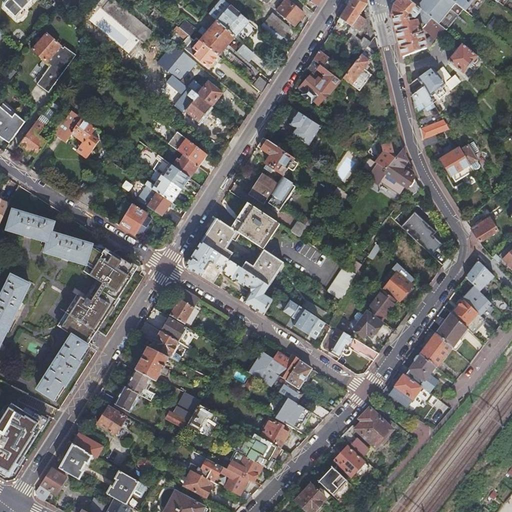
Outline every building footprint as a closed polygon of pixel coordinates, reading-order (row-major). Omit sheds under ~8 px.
[(7,0),(5,3),(4,6),(17,19),(20,18),(24,15),(25,11),(23,9),(31,0),(7,0)] [(287,0),(285,0),(276,12),(293,26),(304,14),(287,0)] [(360,14),(368,3),(366,0),(350,0),(337,21),(341,23),(343,20),(350,25),(348,28),(349,29),(348,30),(356,35),(367,19),(360,14)] [(445,30),(444,29),(408,0),(400,0),(394,6),(391,16),(402,58),(403,57),(426,48),(422,32),(419,32),(416,23),(414,21),(410,23),(409,21),(413,19),(415,16),(433,31),(432,33),(437,38),(439,36),(445,30)] [(408,0),(444,29),(445,30),(446,31),(452,22),(444,16),(450,9),(458,15),(462,9),(451,0),(408,0)] [(451,0),(462,9),(467,4),(468,5),(471,0),(451,0)] [(471,0),(468,5),(467,4),(462,9),(467,13),(473,6),(476,8),(482,0),(471,0)] [(235,36),(243,43),(255,28),(247,22),(248,21),(230,5),(225,10),(219,5),(214,11),(215,12),(211,17),(213,18),(216,21),(234,37),(235,36)] [(450,9),(444,16),(452,22),(458,15),(450,9)] [(289,28),(271,14),(263,23),(280,38),(289,28)] [(184,20),(178,27),(189,37),(195,30),(184,20)] [(203,36),(199,40),(218,56),(225,48),(228,44),(234,37),(216,21),(206,32),(200,27),(197,31),(203,36)] [(263,23),(260,28),(277,42),(280,38),(263,23)] [(218,56),(199,40),(196,38),(194,41),(189,37),(178,27),(176,26),(173,29),(185,39),(183,41),(187,45),(183,49),(207,69),(218,56)] [(76,54),(65,46),(63,47),(47,32),(33,49),(51,64),(37,83),(49,91),(76,54)] [(370,57),(378,47),(377,44),(375,35),(371,41),(365,49),(343,78),(360,90),(373,74),(365,68),(371,60),(365,56),(366,54),(370,57)] [(365,49),(371,41),(365,37),(363,40),(356,35),(353,40),(365,49)] [(167,71),(183,52),(177,46),(173,43),(157,62),(167,71)] [(476,58),(477,56),(461,43),(447,61),(463,74),(472,62),(473,63),(475,63),(477,60),(477,59),(476,58)] [(248,63),(255,55),(242,44),(235,53),(248,63)] [(319,50),(313,59),(322,67),(329,58),(319,50)] [(182,77),(195,62),(184,53),(184,52),(183,52),(167,71),(175,77),(211,106),(222,92),(206,79),(201,85),(193,79),(190,83),(182,77)] [(338,84),(341,81),(322,67),(313,59),(307,68),(312,73),(299,87),(304,92),(303,94),(311,102),(313,100),(318,105),(331,90),(333,92),(333,91),(334,91),(338,84)] [(436,72),(445,83),(451,78),(443,66),(436,72)] [(441,87),(445,84),(445,83),(436,72),(433,67),(417,79),(421,84),(423,87),(428,97),(434,92),(439,99),(445,94),(441,87)] [(198,122),(211,106),(175,77),(170,82),(194,101),(186,112),(198,122)] [(253,87),(261,93),(266,86),(257,79),(253,87)] [(432,104),(428,97),(423,87),(420,88),(411,95),(414,107),(422,104),(424,108),(429,105),(431,108),(434,107),(432,104)] [(290,107),(297,111),(301,104),(289,96),(284,103),(290,107)] [(72,111),(79,116),(88,104),(81,99),(72,111)] [(3,103),(0,106),(0,107),(12,117),(15,114),(3,103)] [(284,103),(279,111),(288,117),(285,121),(289,124),(291,125),(287,131),(308,146),(321,127),(312,122),(297,112),(297,111),(290,107),(284,103)] [(42,114),(49,119),(55,112),(47,106),(42,114)] [(0,136),(1,137),(0,138),(9,143),(25,122),(15,114),(12,117),(0,107),(0,136)] [(96,136),(100,131),(79,116),(72,111),(66,120),(63,118),(53,133),(66,142),(72,134),(83,142),(77,150),(87,157),(93,149),(99,141),(93,137),(94,135),(96,136)] [(29,152),(36,157),(47,142),(38,136),(49,119),(42,114),(18,145),(25,150),(22,154),(26,157),(29,152)] [(417,121),(419,129),(431,124),(429,117),(417,121)] [(422,142),(424,148),(437,143),(434,135),(443,132),(449,143),(454,140),(442,120),(431,124),(419,129),(422,142)] [(267,130),(262,138),(275,146),(281,138),(267,130)] [(183,155),(197,166),(206,154),(177,132),(168,144),(183,155)] [(262,138),(256,147),(270,156),(265,164),(273,169),(283,176),(288,168),(292,170),(293,170),(297,165),(296,163),(293,160),(294,159),(275,146),(262,138)] [(374,162),(386,169),(395,158),(391,155),(393,152),(390,142),(381,145),(383,151),(374,162)] [(470,166),(471,166),(474,170),(475,171),(479,168),(479,166),(477,162),(478,161),(476,158),(478,157),(476,154),(474,155),(473,154),(478,151),(473,143),(460,150),(469,166),(470,166)] [(360,157),(362,154),(352,147),(348,145),(346,148),(360,157)] [(408,196),(421,189),(416,182),(402,148),(395,158),(386,169),(374,162),(369,158),(366,163),(403,187),(400,192),(404,198),(408,198),(408,196)] [(455,182),(473,171),(470,166),(469,166),(460,150),(459,148),(440,160),(450,177),(451,176),(455,182)] [(161,176),(161,175),(181,189),(189,178),(173,166),(157,155),(155,158),(159,161),(155,171),(161,176)] [(177,159),(173,166),(189,178),(197,166),(183,155),(179,161),(177,159)] [(403,187),(366,163),(362,167),(400,192),(403,187)] [(273,169),(265,164),(263,168),(271,173),(273,169)] [(505,184),(511,178),(511,168),(511,167),(505,173),(507,175),(502,180),(505,184)] [(291,185),(281,178),(277,184),(261,173),(247,194),(263,205),(272,192),(273,194),(267,203),(278,211),(294,187),(291,185)] [(171,202),(171,203),(181,189),(161,175),(161,176),(154,186),(147,181),(145,185),(147,186),(171,202)] [(124,181),(120,189),(129,192),(132,185),(124,181)] [(137,200),(161,216),(168,207),(171,202),(147,186),(137,200)] [(344,192),(337,187),(328,200),(334,205),(344,192)] [(78,200),(89,208),(97,195),(85,188),(78,200)] [(0,221),(8,203),(1,200),(0,199),(0,221)] [(113,222),(134,235),(135,233),(141,237),(151,220),(146,217),(147,214),(127,201),(113,222)] [(249,204),(247,202),(230,228),(233,230),(249,204)] [(250,204),(249,204),(233,230),(240,234),(260,247),(276,222),(250,204)] [(91,247),(92,245),(51,232),(54,222),(12,210),(6,230),(46,243),(43,253),(85,265),(91,247)] [(170,211),(165,219),(166,219),(176,226),(179,221),(181,218),(170,211)] [(400,226),(431,255),(441,244),(432,235),(435,232),(414,211),(400,226)] [(471,230),(479,242),(497,231),(487,216),(481,219),(483,222),(476,227),(471,230)] [(217,219),(201,242),(230,261),(233,257),(231,256),(233,253),(226,248),(232,239),(235,241),(240,234),(233,230),(230,228),(217,219)] [(290,231),(301,238),(308,228),(297,221),(290,231)] [(243,302),(263,315),(270,303),(272,300),(263,295),(269,286),(241,268),(230,261),(201,242),(186,267),(201,276),(209,264),(212,263),(216,266),(216,268),(217,269),(242,285),(243,286),(244,286),(245,285),(250,288),(250,291),(246,298),(243,302)] [(376,243),(369,254),(374,256),(380,247),(376,244),(376,243)] [(511,243),(499,256),(502,259),(502,260),(511,270),(511,243)] [(84,270),(83,271),(102,283),(105,285),(94,303),(91,300),(87,298),(86,300),(77,294),(65,312),(69,315),(60,328),(72,335),(84,343),(92,330),(96,332),(131,277),(128,275),(134,266),(128,263),(112,253),(101,246),(100,248),(98,251),(91,247),(85,265),(84,270)] [(241,268),(269,286),(283,263),(263,250),(253,266),(245,261),(241,268)] [(477,260),(464,277),(474,286),(479,292),(486,284),(494,277),(477,260)] [(411,286),(415,280),(396,263),(396,262),(391,268),(394,271),(396,272),(386,285),(384,288),(399,301),(402,298),(404,300),(409,294),(406,292),(411,286)] [(327,292),(337,298),(345,287),(354,273),(344,267),(335,280),(327,292)] [(355,274),(352,280),(358,284),(364,275),(358,270),(355,274)] [(396,272),(394,271),(383,283),(386,285),(396,272)] [(0,296),(0,342),(29,284),(10,276),(0,296)] [(102,283),(91,300),(94,303),(105,285),(102,283)] [(184,324),(199,299),(176,284),(171,293),(170,294),(179,300),(170,315),(184,324)] [(490,288),(486,284),(479,292),(482,295),(490,288)] [(474,286),(462,299),(463,300),(480,316),(490,305),(491,304),(482,295),(479,292),(474,286)] [(382,289),(366,310),(367,310),(381,320),(396,300),(382,289)] [(499,296),(492,304),(502,314),(509,307),(499,296)] [(467,328),(473,334),(485,320),(484,320),(480,316),(463,300),(457,307),(458,307),(454,311),(463,320),(461,322),(461,323),(467,328)] [(315,340),(325,324),(290,301),(283,312),(291,317),(291,318),(295,320),(292,325),(315,340)] [(494,309),(490,305),(480,316),(484,320),(494,309)] [(463,320),(454,311),(452,314),(461,323),(461,322),(463,320)] [(69,315),(65,312),(57,325),(60,328),(69,315)] [(366,333),(371,337),(382,324),(366,312),(363,316),(353,330),(363,337),(366,333)] [(353,330),(363,316),(359,313),(357,313),(353,317),(354,319),(349,326),(353,330)] [(451,347),(455,351),(456,350),(462,343),(462,342),(462,341),(459,339),(467,328),(461,323),(452,314),(451,313),(444,323),(440,327),(435,334),(451,347)] [(160,332),(187,347),(195,332),(168,317),(160,332)] [(92,330),(84,343),(88,345),(96,332),(92,330)] [(333,334),(327,331),(319,346),(324,349),(333,334)] [(338,338),(333,334),(324,349),(339,358),(340,356),(350,362),(362,343),(342,331),(338,338)] [(150,349),(168,358),(178,363),(187,347),(160,332),(150,349)] [(435,366),(436,367),(451,347),(435,334),(420,355),(435,366)] [(36,391),(54,403),(90,347),(88,345),(84,343),(72,335),(36,391)] [(147,347),(135,370),(151,379),(156,381),(160,373),(159,373),(162,367),(163,368),(168,358),(150,349),(147,347)] [(286,380),(299,361),(291,355),(289,359),(277,352),(272,359),(263,353),(250,374),(252,375),(257,379),(271,387),(279,375),(286,380)] [(420,355),(405,375),(429,393),(438,381),(432,377),(429,374),(435,366),(420,355)] [(312,369),(299,361),(286,380),(278,392),(281,394),(284,396),(285,396),(288,398),(289,398),(290,399),(295,402),(296,403),(302,394),(292,387),(293,385),(298,389),(312,369)] [(436,367),(435,366),(429,374),(432,377),(438,369),(436,367)] [(135,370),(125,387),(142,396),(151,379),(135,370)] [(431,409),(438,399),(429,393),(405,375),(403,374),(388,395),(407,408),(411,402),(416,405),(420,401),(431,409)] [(257,379),(252,375),(245,386),(250,389),(257,379)] [(125,387),(124,386),(114,404),(129,413),(136,401),(141,403),(144,397),(142,396),(125,387)] [(100,391),(96,397),(108,404),(111,398),(100,391)] [(173,413),(188,421),(198,404),(199,401),(198,399),(185,393),(173,413)] [(288,398),(285,396),(275,414),(273,417),(283,423),(285,420),(299,429),(309,411),(296,403),(295,402),(290,399),(289,398),(288,398)] [(0,472),(5,476),(11,474),(45,421),(25,408),(23,411),(11,403),(0,420),(0,472)] [(317,403),(311,412),(323,419),(330,412),(317,403)] [(188,421),(186,426),(205,436),(210,425),(207,423),(209,419),(205,417),(209,410),(198,404),(188,421)] [(122,440),(135,419),(127,415),(125,418),(108,407),(97,424),(122,440)] [(391,428),(369,407),(361,415),(364,418),(361,421),(354,429),(373,447),(376,448),(380,443),(379,441),(385,434),(389,435),(392,431),(391,428)] [(165,419),(182,427),(185,420),(169,412),(165,419)] [(268,419),(259,437),(280,448),(288,433),(281,429),(283,427),(268,419)] [(234,452),(262,466),(268,470),(276,456),(279,458),(283,450),(280,448),(259,437),(241,427),(229,449),(234,452)] [(72,444),(91,455),(95,457),(102,446),(78,434),(72,444)] [(349,444),(362,456),(369,449),(359,440),(356,437),(354,439),(349,444)] [(59,467),(59,468),(78,479),(83,471),(81,470),(85,462),(87,463),(91,455),(72,444),(59,467)] [(334,461),(355,481),(369,467),(347,446),(334,461)] [(268,470),(273,472),(290,454),(283,450),(279,458),(276,456),(268,470)] [(253,483),(262,466),(234,452),(230,461),(231,461),(227,469),(246,480),(253,483)] [(141,470),(148,470),(151,464),(146,459),(140,458),(137,464),(141,470)] [(238,496),(246,480),(227,469),(221,467),(220,469),(205,461),(201,469),(198,468),(195,473),(213,483),(219,472),(229,478),(224,488),(238,496)] [(59,467),(53,464),(35,491),(37,498),(39,499),(43,501),(48,491),(55,494),(65,477),(57,472),(59,468),(59,467)] [(191,464),(188,469),(191,471),(195,473),(198,468),(191,464)] [(317,480),(333,495),(347,481),(331,466),(317,480)] [(110,496),(114,498),(126,505),(132,493),(137,496),(138,496),(139,496),(140,496),(141,495),(142,494),(146,486),(119,470),(114,479),(116,480),(112,487),(110,486),(106,494),(110,496)] [(206,497),(214,483),(213,483),(195,473),(191,471),(184,485),(206,497)] [(307,511),(313,511),(326,499),(317,490),(310,484),(295,500),(307,511)] [(326,499),(329,495),(320,486),(317,490),(326,499)] [(163,511),(205,511),(207,508),(175,491),(163,511)] [(86,511),(102,511),(106,505),(93,498),(86,511)] [(127,511),(130,507),(126,505),(114,498),(107,511),(127,511)]
